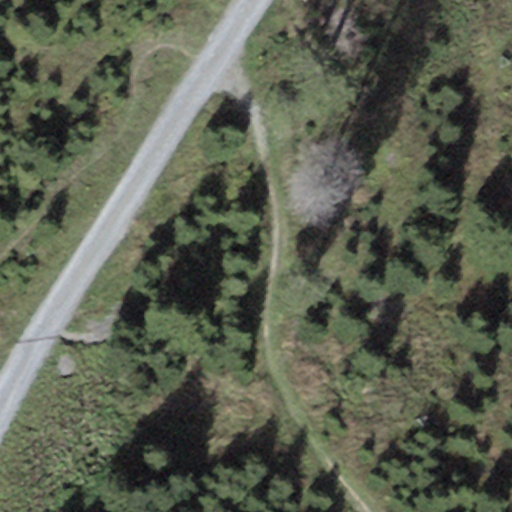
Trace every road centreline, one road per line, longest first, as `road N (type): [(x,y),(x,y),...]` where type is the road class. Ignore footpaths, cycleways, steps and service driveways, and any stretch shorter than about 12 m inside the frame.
road 1 (track): [(189,95),(241,116),(292,397),(376,511)]
road 2 (track): [(0,426),(189,95)]
